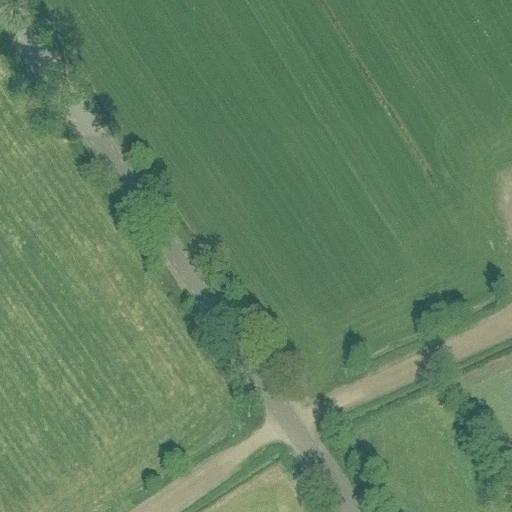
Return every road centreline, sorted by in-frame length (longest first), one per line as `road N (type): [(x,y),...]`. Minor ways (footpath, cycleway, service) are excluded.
road 1 (tertiary): [(350,511),(6,0)]
road 2 (track): [(156,511),(288,423),(511,324)]
